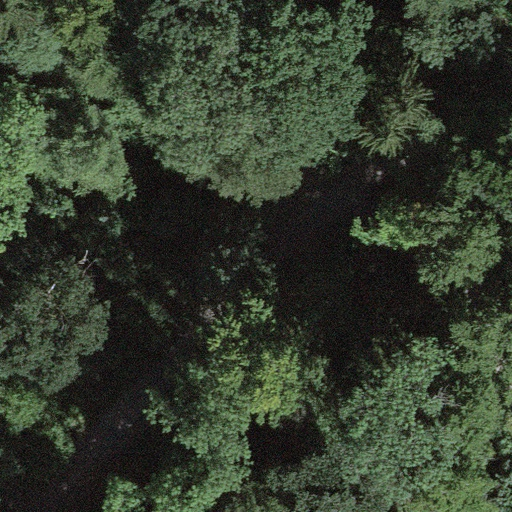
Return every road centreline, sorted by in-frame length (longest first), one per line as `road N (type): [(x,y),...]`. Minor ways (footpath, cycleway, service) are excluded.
road 1 (track): [(22,511),(396,132),(511,48)]
road 2 (track): [(251,273),(295,0)]
road 3 (track): [(396,132),(489,211),(511,296)]
